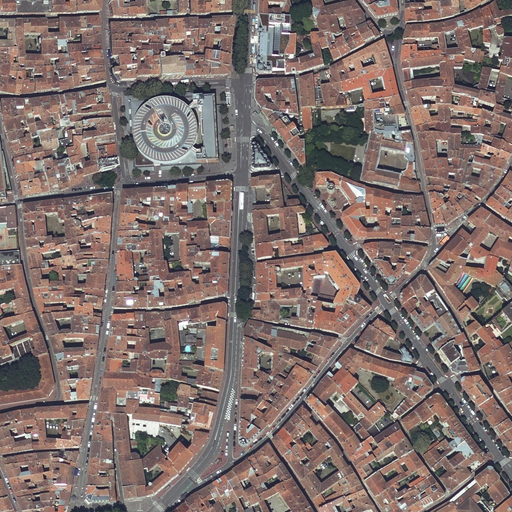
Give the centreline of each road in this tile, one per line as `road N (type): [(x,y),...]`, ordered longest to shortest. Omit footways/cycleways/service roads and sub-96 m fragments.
road 1 (residential): [(17,202),(56,404)]
road 2 (residential): [(188,17),(0,18)]
road 3 (tertiary): [(180,487),(213,452),(221,430),(237,319)]
road 4 (residential): [(393,31),(425,194)]
road 5 (residential): [(449,495),(398,421),(445,384)]
road 6 (residential): [(300,400),(380,511)]
road 7 (residential): [(296,179),(331,171),(425,194)]
road 8 (residential): [(238,299),(107,311)]
road 9 (residential): [(107,311),(120,185)]
road 10 (residential): [(243,175),(120,185)]
road 11 (residential): [(421,269),(482,374)]
